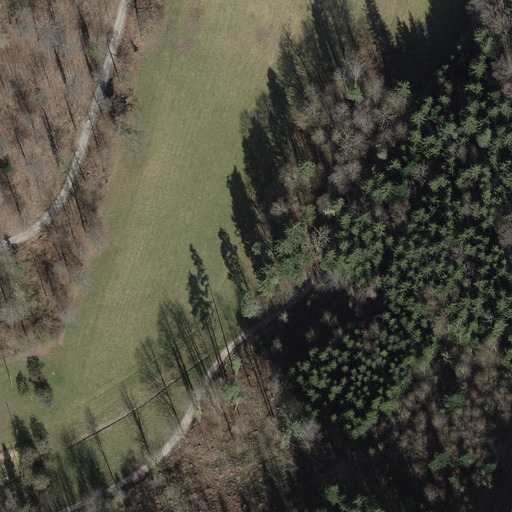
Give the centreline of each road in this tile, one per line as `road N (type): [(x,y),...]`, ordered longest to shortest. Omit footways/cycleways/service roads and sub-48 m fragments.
road 1 (track): [(64,511),(151,466),(213,371),(314,283),(346,216),(417,99),(478,21),(484,0)]
road 2 (track): [(125,0),(64,199),(0,246)]
